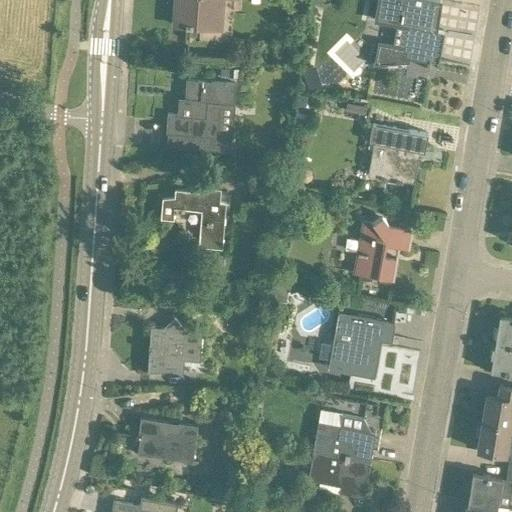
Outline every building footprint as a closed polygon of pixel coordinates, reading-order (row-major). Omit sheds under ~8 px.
[(233,0),(240,0),(173,0),(172,25),(222,29),(224,0),(233,0)] [(434,29),(438,0),(378,0),(375,20),(400,25),(397,44),(378,41),(375,64),(409,62),(409,59),(429,63),(429,61),(428,61),(433,29),(434,29)] [(228,75),(228,66),(218,65),(218,75),(228,75)] [(229,66),(228,75),(237,76),(237,66),(229,66)] [(234,103),(235,83),(185,81),(184,99),(183,99),(182,115),(167,114),(166,133),(188,135),(187,148),(230,152),(231,135),(232,135),(234,103)] [(306,95),(298,94),(296,107),(304,108),(306,95)] [(366,106),(346,103),(345,111),(365,115),(366,106)] [(423,152),(426,133),(371,124),(368,142),(373,143),(368,174),(413,181),(418,151),(423,152)] [(302,182),(307,182),(311,179),(311,173),(307,169),(302,169),(298,173),(298,178),(302,182)] [(220,193),(221,187),(201,186),(201,190),(175,189),(174,196),(161,198),(160,219),(173,220),(173,213),(184,214),(185,210),(201,211),(198,245),(222,247),(225,202),(229,202),(230,194),(220,193)] [(404,211),(391,209),(389,219),(402,221),(404,211)] [(390,227),(383,215),(373,223),(362,221),(352,273),(392,280),(395,260),(384,258),(386,245),(407,248),(410,230),(390,227)] [(223,278),(214,278),(214,287),(223,287),(223,278)] [(272,301),(285,303),(287,286),(274,284),(272,301)] [(391,341),(394,322),(339,312),(328,369),(372,377),(376,353),(378,353),(380,340),(391,341)] [(511,346),(511,318),(499,316),(494,343),(511,346)] [(161,328),(151,327),(149,357),(148,375),(180,377),(180,371),(183,371),(184,359),(199,360),(201,330),(184,329),(176,319),(175,329),(161,328)] [(490,371),(511,374),(511,346),(494,343),(494,348),(493,347),(490,371)] [(511,387),(497,385),(495,397),(485,395),(480,422),(511,427),(511,387)] [(313,451),(369,461),(374,432),(362,430),(364,418),(342,414),(340,426),(318,422),(313,451)] [(192,462),(197,425),(140,417),(138,434),(135,434),(135,438),(139,439),(137,455),(192,462)] [(274,425),(258,422),(256,438),(272,440),(274,425)] [(476,450),(509,455),(511,437),(511,427),(480,422),(480,427),(481,427),(480,437),(478,436),(476,450)] [(276,465),(279,449),(264,446),(260,461),(276,465)] [(363,496),(369,461),(313,451),(307,480),(339,485),(338,491),(363,496)] [(467,501),(496,506),(501,479),(472,474),(467,501)] [(176,511),(178,502),(141,496),(139,504),(113,499),(110,511),(176,511)] [(495,511),(496,506),(467,501),(467,506),(468,506),(467,511),(495,511)]
